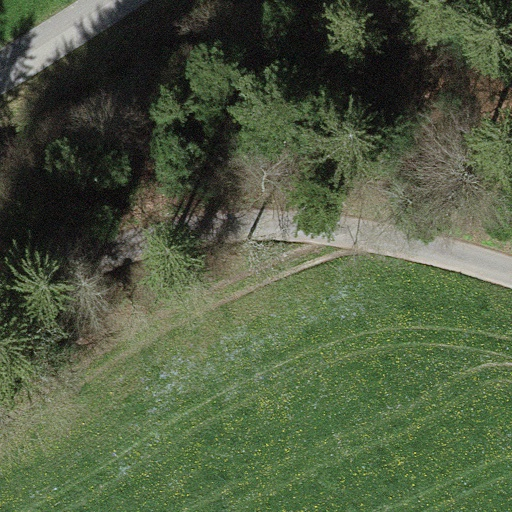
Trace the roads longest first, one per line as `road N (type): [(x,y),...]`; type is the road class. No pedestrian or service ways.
road 1 (unclassified): [(511,273),(389,242),(271,226),(161,240),(0,297)]
road 2 (unclassified): [(113,0),(0,74)]
